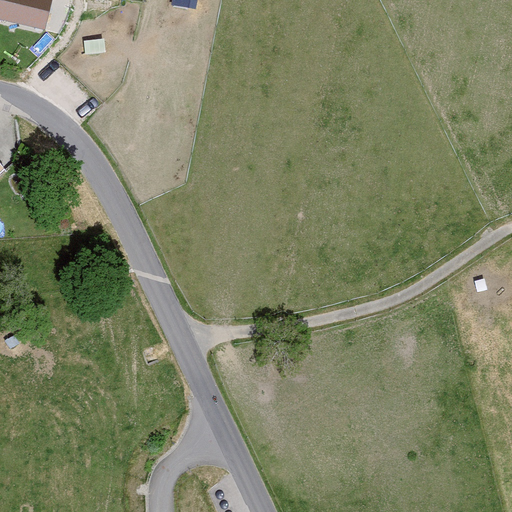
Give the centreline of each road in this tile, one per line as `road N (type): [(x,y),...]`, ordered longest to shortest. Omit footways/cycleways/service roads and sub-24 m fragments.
road 1 (tertiary): [(0,92),(55,118),(84,152),(225,433)]
road 2 (track): [(511,224),(382,304),(180,337)]
